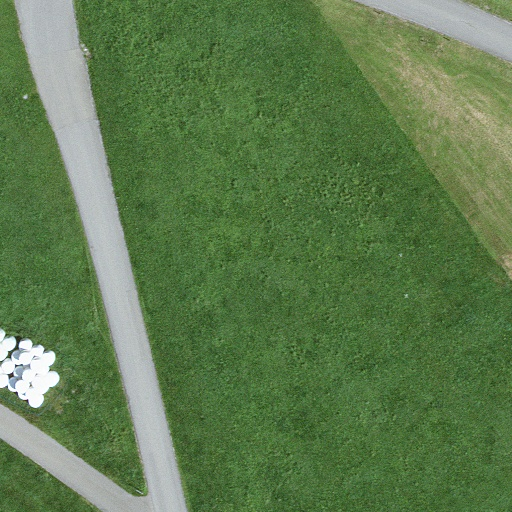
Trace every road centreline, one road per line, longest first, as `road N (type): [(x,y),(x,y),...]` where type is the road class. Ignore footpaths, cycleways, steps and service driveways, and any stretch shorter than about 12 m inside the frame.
road 1 (unclassified): [(46,0),(168,511)]
road 2 (unclassified): [(511,52),(379,0)]
road 3 (track): [(0,432),(117,511)]
